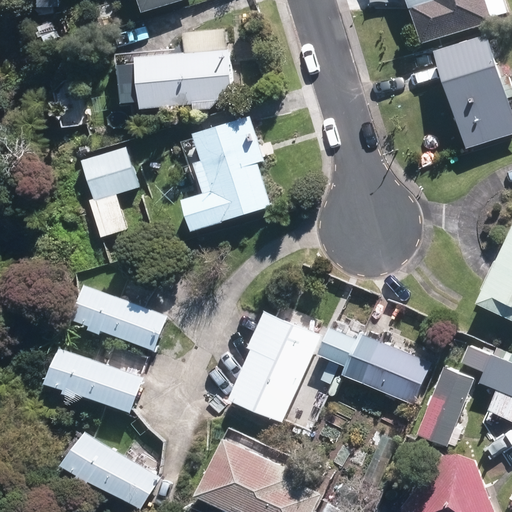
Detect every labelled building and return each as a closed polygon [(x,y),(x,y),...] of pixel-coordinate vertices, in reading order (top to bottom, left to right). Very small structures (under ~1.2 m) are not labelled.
[(139,0),(143,10),(171,0),(139,0)] [(478,0),(405,0),(419,43),(486,23),(478,0)] [(511,135),(511,122),(489,45),(440,59),(466,148),(511,135)] [(233,96),(228,53),(137,63),(141,106),(233,96)] [(206,198),(181,206),(189,232),(267,208),(252,162),(258,160),(247,123),(195,139),(204,166),(197,168),(206,198)] [(124,152),(80,165),(92,203),(135,189),(124,152)] [(511,231),(477,306),(511,321),(511,231)] [(164,321),(84,292),(73,323),(154,351),(164,321)] [(317,337),(273,319),(238,404),(282,422),(317,337)] [(354,341),(330,332),(319,358),(343,368),(354,341)] [(413,406),(429,366),(359,337),(342,377),(413,406)] [(139,382),(59,354),(48,385),(128,413),(139,382)] [(511,367),(494,360),(484,385),(498,391),(490,410),(511,418),(511,367)] [(472,377),(451,369),(423,437),(444,445),(472,377)] [(133,511),(153,481),(82,438),(63,470),(132,511),(133,511)] [(299,478),(225,445),(199,501),(223,511),(302,511),(310,497),(294,490),(299,478)] [(489,511),(472,466),(441,463),(403,511),(489,511)]
